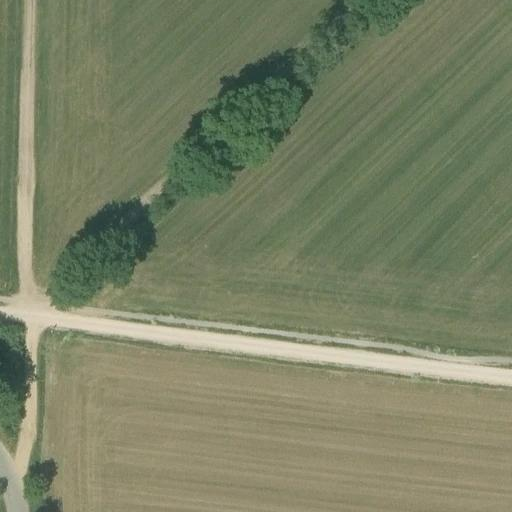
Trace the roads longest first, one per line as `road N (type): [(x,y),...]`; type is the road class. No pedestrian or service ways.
road 1 (track): [(511,380),(31,317)]
road 2 (track): [(359,0),(32,303)]
road 3 (track): [(29,0),(23,274),(31,317)]
road 4 (track): [(31,317),(28,418),(13,488)]
